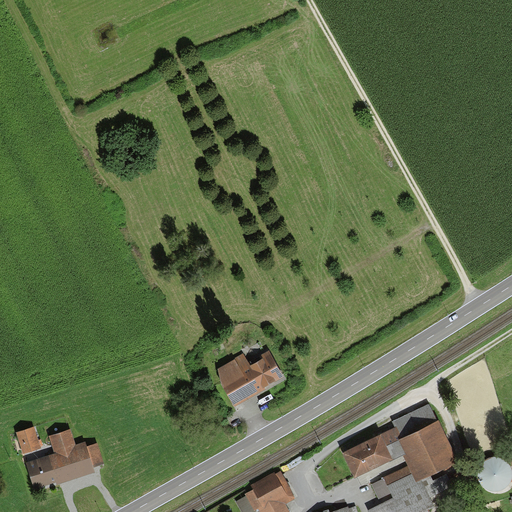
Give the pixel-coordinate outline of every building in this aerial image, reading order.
[(243,347),(214,361),(235,394),(285,365),(270,343),(251,356),(243,347)] [(33,419),(14,425),(20,447),(39,439),(33,419)] [(70,420),(46,426),(51,445),(23,453),(30,478),(104,456),(96,433),(75,438),(70,420)] [(437,424),(400,440),(405,451),(416,477),(454,460),(437,424)] [(346,452),(355,473),(405,451),(400,440),(395,430),(346,452)] [(488,475),(502,490),(511,481),(511,470),(499,456),(491,464),(495,468),(488,475)] [(280,476),(251,493),(262,511),(286,511),(281,502),(292,495),(280,476)]
